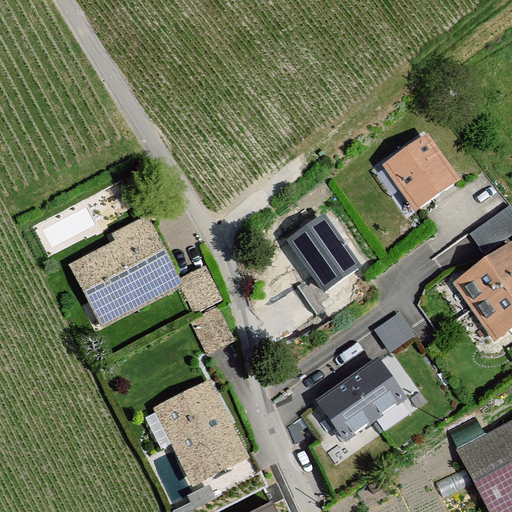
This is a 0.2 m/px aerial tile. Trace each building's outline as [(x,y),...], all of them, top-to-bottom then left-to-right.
[(428,139),(387,168),(417,209),(458,180),(428,139)] [(511,206),(475,232),(488,251),(511,234),(511,206)] [(115,245),(71,268),(103,327),(182,286),(180,282),(148,219),(111,238),(115,245)] [(348,272),(321,232),(278,262),(305,302),(348,272)] [(511,338),(511,252),(461,286),(500,346),(511,338)] [(221,301),(205,269),(180,282),(182,286),(196,313),(221,301)] [(218,310),(193,322),(208,352),(233,340),(218,310)] [(380,327),(395,351),(420,334),(406,311),(380,327)] [(380,353),(316,398),(346,440),(409,395),(380,353)] [(213,386),(160,413),(197,483),(249,456),(213,386)] [(511,511),(511,427),(466,451),(496,511),(511,511)] [(279,511),(273,500),(249,511),(279,511)]
